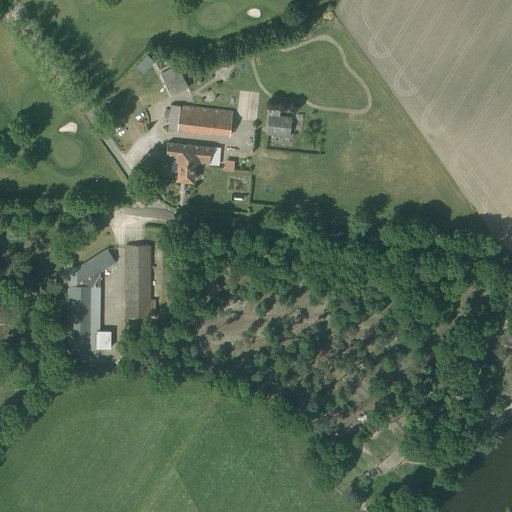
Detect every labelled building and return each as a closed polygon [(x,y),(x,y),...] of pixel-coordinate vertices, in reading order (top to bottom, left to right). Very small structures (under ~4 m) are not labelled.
[(145,53),(134,65),(142,73),(153,61),(145,53)] [(172,94),(189,86),(181,71),(179,72),(175,65),(161,72),(172,94)] [(171,104),(170,109),(165,108),(165,109),(164,115),(165,115),(165,116),(169,116),(168,128),(229,135),(232,110),(171,104)] [(289,136),(291,117),(279,116),(280,110),(272,109),(269,133),(289,136)] [(210,146),(206,146),(167,142),(165,159),(179,161),(177,178),(193,180),(195,163),(209,164),(210,146)] [(222,169),(232,170),(233,159),(222,158),(222,169)] [(149,294),(150,244),(126,244),(125,317),(149,317),(149,316),(162,316),(162,311),(155,311),(155,294),(149,294)] [(68,267),(63,267),(63,284),(67,284),(67,344),(67,349),(99,349),(99,270),(115,261),(107,248),(77,267),(68,267)] [(214,277),(203,284),(210,295),(221,288),(214,277)] [(391,449),(376,465),(386,475),(402,459),(391,449)]
